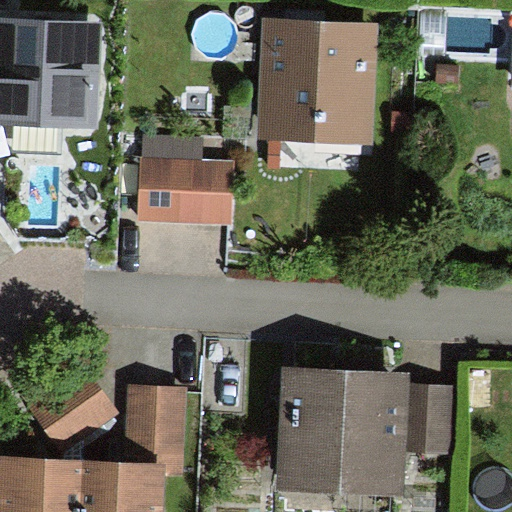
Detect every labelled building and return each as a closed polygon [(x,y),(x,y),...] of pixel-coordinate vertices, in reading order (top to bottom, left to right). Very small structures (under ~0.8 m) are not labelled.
[(102,29),(0,24),(0,126),(98,130),(102,29)] [(314,28),(264,26),(260,143),(373,146),(377,30),(314,28)] [(202,140),(144,138),(141,221),(232,225),(235,164),(201,162),(202,140)] [(117,413),(83,367),(26,410),(61,455),(117,413)] [(286,372),(279,496),(401,503),(404,451),(451,454),(455,394),(411,392),(412,380),(358,377),(286,372)] [(184,392),(132,390),(130,466),(182,467),(184,392)] [(39,466),(2,465),(0,504),(0,511),(162,511),(164,472),(119,470),(39,466)]
